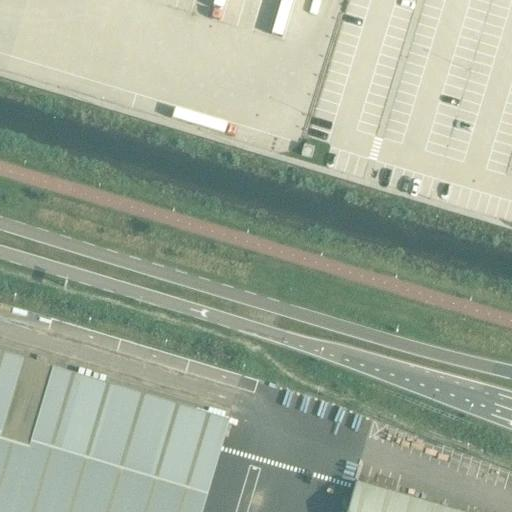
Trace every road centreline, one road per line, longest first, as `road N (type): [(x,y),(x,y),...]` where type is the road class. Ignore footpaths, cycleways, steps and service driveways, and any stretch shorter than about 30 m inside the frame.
road 1 (tertiary): [(0,254),(511,410)]
road 2 (tertiary): [(511,373),(430,356),(0,225)]
